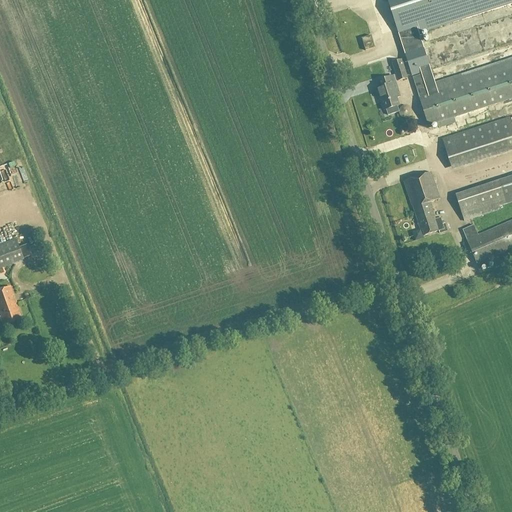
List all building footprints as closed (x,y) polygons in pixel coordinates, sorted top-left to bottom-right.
[(511,58),(435,83),(419,34),(511,3),(511,0),(387,0),(412,76),(420,73),(421,75),(413,78),(428,126),(511,98),(511,58)] [(362,39),(364,44),(366,51),(375,48),(373,41),(371,36),(362,39)] [(402,60),(392,63),(398,81),(407,78),(402,60)] [(399,113),(397,107),(399,106),(393,88),(394,88),(391,78),(378,82),(380,88),(376,89),(379,98),(380,98),(384,111),(386,110),(388,116),(399,113)] [(511,120),(445,137),(452,168),(511,153),(511,120)] [(424,236),(438,231),(439,235),(447,232),(444,224),(442,225),(440,218),(435,220),(430,203),(440,200),(431,173),(404,182),(412,206),(413,206),(421,230),(422,229),(424,236)] [(476,208),(469,186),(454,191),(461,213),(476,208)] [(476,223),(481,234),(497,228),(495,220),(487,224),(485,219),(476,223)] [(463,230),(478,267),(511,252),(511,221),(478,236),(473,225),(463,230)] [(0,267),(23,259),(31,256),(27,245),(18,248),(16,240),(0,245),(0,267)] [(10,287),(0,290),(0,321),(2,326),(21,320),(14,301),(15,301),(10,287)]
